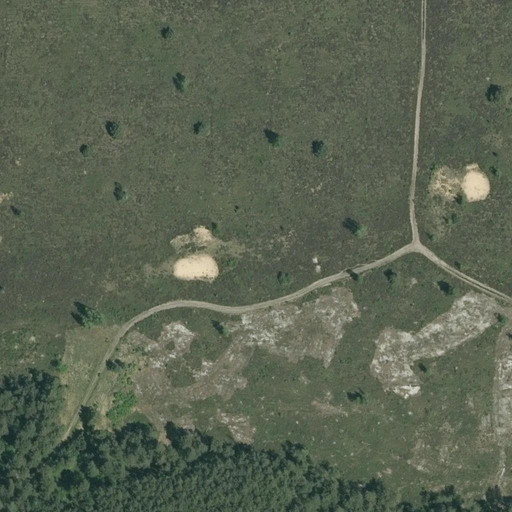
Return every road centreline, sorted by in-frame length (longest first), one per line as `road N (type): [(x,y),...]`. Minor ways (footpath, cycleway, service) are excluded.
road 1 (track): [(0,481),(49,461),(116,341),(145,314),(189,303),(246,309),(417,245)]
road 2 (track): [(417,245),(412,194),(424,0)]
